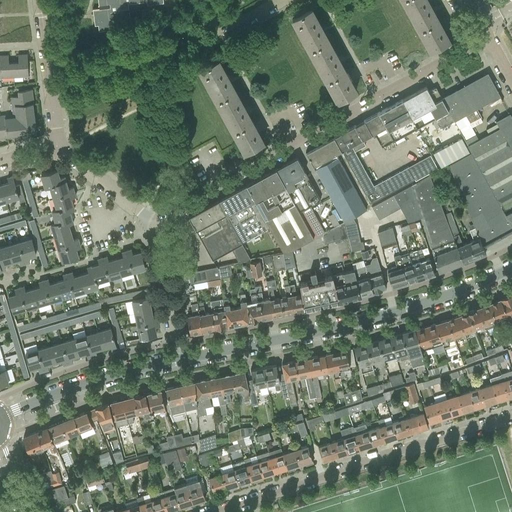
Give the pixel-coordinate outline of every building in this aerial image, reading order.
[(98,0),(99,8),(92,9),(94,25),(98,25),(98,31),(115,29),(114,26),(124,25),(130,24),(128,3),(146,1),(146,4),(163,2),(162,0),(98,0)] [(404,0),(403,1),(421,34),(440,23),(426,0),(404,0)] [(292,19),(310,52),(329,41),(311,9),(292,19)] [(440,23),(421,34),(430,50),(449,40),(440,23)] [(310,52),(328,85),(347,74),(329,41),(310,52)] [(18,63),(13,63),(14,77),(28,76),(27,55),(18,55),(18,63)] [(8,56),(0,56),(0,76),(0,78),(14,77),(13,63),(8,63),(8,56)] [(199,70),(217,103),(236,92),(218,59),(199,70)] [(487,73),(441,98),(448,110),(454,121),(500,96),(487,73)] [(347,74),(328,85),(337,101),(356,91),(347,74)] [(441,128),(454,121),(441,98),(434,102),(428,91),(426,87),(402,100),(417,128),(436,117),(441,128)] [(435,87),(428,91),(434,102),(441,98),(435,87)] [(10,118),(10,115),(0,116),(0,137),(7,137),(7,136),(24,134),(23,130),(35,129),(32,104),(33,104),(31,89),(18,91),(18,96),(11,97),(12,112),(15,112),(16,117),(10,118)] [(217,103),(235,136),(254,125),(236,92),(217,103)] [(393,141),(417,128),(402,100),(378,113),(393,141)] [(381,148),(393,141),(378,113),(344,132),(354,151),(366,145),(362,140),(371,135),(373,134),(381,148)] [(471,152),(469,153),(448,165),(475,227),(483,246),(511,230),(511,118),(509,114),(495,121),(499,128),(477,140),(467,145),(471,152)] [(475,135),(468,123),(458,129),(465,141),(475,135)] [(254,125),(235,136),(244,152),(263,142),(254,125)] [(381,199),(414,179),(408,167),(373,186),(354,151),(344,132),(334,138),(341,151),(370,204),(381,199)] [(475,135),(465,141),(467,145),(477,140),(475,135)] [(341,151),(334,138),(333,138),(307,153),(307,152),(306,153),(343,221),(344,222),(353,217),(366,210),(336,154),(341,151)] [(442,148),(432,153),(440,168),(450,162),(442,148)] [(297,158),(276,169),(300,212),(310,206),(320,201),(297,158)] [(261,177),(246,185),(247,186),(261,211),(270,229),(283,253),(288,251),(291,250),(313,238),(324,232),(310,206),(300,212),(276,169),(268,174),(267,174),(261,177)] [(41,175),(45,187),(65,181),(64,177),(59,178),(57,170),(41,175)] [(433,255),(435,263),(438,272),(463,262),(453,236),(429,175),(411,185),(415,197),(421,218),(431,249),(433,255)] [(9,182),(1,184),(6,201),(18,197),(20,202),(25,201),(20,185),(15,186),(12,176),(7,178),(9,182)] [(27,180),(22,181),(25,191),(30,189),(27,180)] [(50,186),(53,198),(74,192),(72,187),(68,188),(65,181),(45,187),(50,186)] [(404,189),(398,192),(404,202),(399,205),(399,207),(400,207),(408,222),(421,218),(415,197),(411,185),(404,189)] [(247,186),(219,202),(242,245),(270,229),(261,211),(247,186)] [(31,192),(25,194),(28,202),(34,201),(31,192)] [(74,192),(53,198),(56,206),(57,210),(73,205),(70,198),(75,196),(74,192)] [(404,202),(398,192),(393,195),(399,205),(404,202)] [(388,197),(382,200),(389,213),(400,207),(399,207),(399,205),(393,195),(388,197)] [(376,204),(371,206),(378,219),(389,213),(382,200),(382,201),(376,204)] [(218,201),(189,217),(197,233),(213,261),(221,256),(232,250),(238,262),(250,260),(242,245),(219,202),(218,201)] [(35,205),(30,207),(33,218),(38,216),(35,205)] [(51,225),(71,219),(69,211),(74,210),(73,205),(52,211),(55,223),(51,225)] [(11,215),(1,218),(2,224),(12,221),(11,215)] [(344,222),(343,222),(345,228),(357,225),(356,224),(352,217),(344,222)] [(51,225),(54,237),(70,232),(68,225),(73,223),(71,219),(51,225)] [(25,220),(15,223),(16,228),(26,225),(25,220)] [(34,220),(29,221),(31,231),(37,229),(34,220)] [(344,222),(343,221),(321,233),(324,244),(347,238),(346,233),(345,228),(343,222),(344,222)] [(453,221),(448,224),(453,236),(463,262),(474,258),(468,242),(462,244),(458,234),(453,221)] [(357,225),(345,228),(346,233),(358,231),(357,225)] [(411,233),(409,225),(400,228),(403,236),(411,233)] [(392,227),(377,232),(380,245),(395,241),(392,227)] [(473,239),(468,242),(474,258),(485,253),(483,246),(475,227),(469,229),(473,239)] [(37,231),(32,233),(35,243),(40,241),(37,231)] [(358,231),(346,233),(347,238),(347,239),(359,236),(358,231)] [(54,237),(58,249),(79,243),(77,238),(73,240),(70,232),(54,237)] [(359,236),(347,239),(348,244),(360,242),(359,236)] [(30,238),(18,242),(24,263),(29,261),(28,256),(35,254),(30,238)] [(40,241),(35,243),(38,253),(43,251),(40,241)] [(360,242),(348,244),(350,251),(364,248),(362,241),(360,242)] [(18,242),(6,246),(11,262),(19,260),(20,264),(24,263),(18,242)] [(79,243),(58,249),(62,261),(78,257),(75,249),(80,248),(79,243)] [(6,246),(0,247),(0,269),(0,270),(5,269),(4,264),(11,262),(6,246)] [(131,249),(126,251),(133,272),(145,268),(140,252),(132,254),(131,249)] [(417,251),(420,261),(425,277),(434,274),(429,258),(425,259),(421,249),(417,251)] [(294,261),(291,250),(288,251),(283,253),(285,263),(294,261)] [(367,250),(360,252),(362,259),(369,257),(367,250)] [(123,257),(116,259),(120,275),(133,272),(126,251),(122,252),(123,257)] [(413,252),(408,253),(416,280),(425,277),(420,261),(416,262),(413,252)] [(282,253),(272,255),(275,271),(285,269),(282,253)] [(408,253),(400,256),(403,267),(402,267),(407,283),(416,280),(408,254),(408,253)] [(396,266),(387,269),(389,278),(392,287),(407,283),(402,267),(403,267),(400,256),(399,254),(393,256),(396,266)] [(45,256),(39,257),(42,267),(48,266),(45,256)] [(107,256),(102,258),(108,279),(120,275),(116,259),(108,261),(107,256)] [(99,264),(91,266),(98,287),(97,282),(108,279),(102,258),(97,259),(99,264)] [(250,262),(249,262),(250,269),(251,277),(253,277),(262,276),(260,261),(250,262)] [(379,264),(366,268),(368,277),(369,277),(373,293),(382,290),(382,289),(386,288),(379,264)] [(218,266),(220,279),(229,277),(228,265),(218,266)] [(88,272),(81,274),(86,291),(98,287),(91,266),(87,268),(88,272)] [(218,266),(205,269),(207,281),(220,279),(218,266)] [(365,267),(354,270),(356,281),(357,281),(360,297),(373,293),(369,277),(368,277),(366,268),(365,267)] [(205,269),(191,272),(194,284),(207,281),(205,269)] [(332,276),(339,302),(360,297),(357,281),(356,281),(354,270),(332,275),(332,276)] [(332,276),(314,280),(314,278),(316,277),(315,271),(309,272),(311,281),(298,284),(300,293),(304,310),(339,302),(332,276)] [(72,272),(67,273),(74,294),(86,291),(81,274),(73,277),(72,272)] [(191,272),(184,273),(187,285),(194,284),(191,272)] [(64,279),(57,282),(61,298),(74,294),(67,273),(63,275),(64,279)] [(48,279),(43,281),(49,301),(61,298),(57,282),(49,284),(48,279)] [(221,285),(220,279),(207,281),(208,287),(221,285)] [(275,279),(266,281),(267,290),(269,298),(270,298),(273,317),(284,314),(281,297),(274,298),(272,289),(276,288),(275,279)] [(40,287),(33,289),(37,305),(49,301),(43,281),(38,282),(40,287)] [(195,290),(208,287),(207,281),(194,284),(195,290)] [(294,284),(289,285),(294,312),(304,310),(300,293),(296,294),(294,284)] [(286,296),(281,297),(284,314),(294,312),(289,285),(284,286),(286,296)] [(24,287),(19,288),(25,309),(37,305),(33,289),(25,291),(24,287)] [(25,309),(19,288),(14,289),(16,294),(8,296),(13,312),(25,309)] [(252,302),(246,303),(249,322),(260,319),(259,315),(261,315),(260,310),(258,310),(256,302),(258,301),(256,293),(255,289),(250,290),(252,302)] [(258,301),(256,302),(258,310),(260,310),(261,315),(259,315),(260,319),(273,317),(270,298),(269,298),(267,299),(263,299),(261,292),(256,293),(258,301)] [(511,293),(500,299),(510,323),(511,323),(511,322),(511,293)] [(241,306),(235,307),(237,324),(240,323),(249,322),(246,303),(246,299),(245,294),(239,294),(241,306)] [(132,300),(134,313),(151,310),(149,302),(154,301),(153,296),(132,300)] [(228,298),(222,299),(223,302),(226,326),(237,324),(235,307),(230,308),(228,298)] [(211,306),(212,311),(214,329),(226,326),(223,302),(222,299),(210,301),(211,306)] [(500,299),(487,304),(494,320),(501,318),(504,325),(510,323),(500,299)] [(99,302),(90,304),(90,305),(91,310),(102,307),(100,302),(100,301),(99,302)] [(202,302),(197,303),(198,307),(197,307),(201,331),(214,329),(212,311),(204,313),(202,302)] [(198,307),(197,303),(190,304),(192,315),(186,316),(190,334),(201,331),(197,307),(198,307)] [(90,304),(79,308),(81,313),(91,310),(90,305),(90,304)] [(487,304),(477,308),(484,326),(485,326),(486,329),(496,325),(494,320),(487,304)] [(477,308),(467,312),(474,328),(480,326),(480,328),(484,326),(477,308)] [(76,309),(66,312),(67,317),(78,314),(76,309)] [(134,313),(137,325),(158,321),(157,316),(152,317),(151,310),(134,313)] [(66,312),(56,315),(57,320),(67,317),(66,312)] [(467,312),(457,316),(464,334),(468,332),(468,331),(474,328),(467,312)] [(93,313),(82,316),(84,321),(94,318),(93,313)] [(52,316),(41,319),(42,320),(43,324),(53,321),(52,316)] [(457,316),(447,320),(453,336),(454,340),(462,337),(461,335),(464,334),(457,316)] [(79,317),(68,320),(70,325),(80,322),(79,317)] [(11,318),(6,320),(9,330),(14,328),(11,318)] [(41,319),(31,322),(33,327),(43,324),(42,320),(41,319)] [(68,320),(58,323),(60,328),(70,325),(68,320)] [(447,320),(436,324),(442,343),(442,344),(443,346),(449,344),(448,342),(454,340),(453,336),(447,320)] [(158,321),(137,325),(139,338),(156,334),(154,327),(159,326),(158,321)] [(27,323),(17,326),(19,332),(19,331),(29,329),(27,323)] [(436,324),(426,327),(433,347),(442,344),(442,343),(436,324)] [(426,327),(415,331),(422,351),(433,347),(426,327)] [(14,328),(9,330),(12,340),(17,338),(14,328)] [(44,328),(34,331),(35,336),(46,333),(44,328)] [(110,328),(98,332),(103,348),(110,346),(111,350),(117,349),(110,328)] [(119,329),(114,331),(115,333),(118,343),(123,342),(119,329)] [(402,334),(409,358),(412,368),(423,365),(420,355),(423,354),(422,351),(415,331),(402,334)] [(98,332),(86,335),(92,356),(97,355),(95,350),(103,348),(98,332)] [(397,362),(409,358),(402,334),(390,338),(395,355),(397,362)] [(86,335),(74,339),(79,355),(86,353),(87,358),(92,356),(86,335)] [(383,359),(395,355),(390,338),(378,341),(383,359)] [(74,339),(62,343),(68,363),(73,362),(71,357),(79,355),(74,339)] [(18,340),(12,342),(15,351),(21,350),(18,340)] [(371,362),(383,359),(378,341),(366,344),(371,362)] [(62,343),(50,346),(54,362),(62,360),(63,365),(68,363),(62,343)] [(371,362),(366,344),(354,348),(361,374),(373,370),(371,362)] [(50,346),(37,350),(44,371),(48,369),(47,364),(54,362),(50,346)] [(456,349),(446,352),(449,361),(448,361),(451,369),(463,366),(460,357),(459,358),(456,349)] [(44,371),(37,350),(25,353),(30,369),(37,367),(39,372),(44,371)] [(346,350),(334,353),(339,377),(340,382),(346,381),(345,376),(343,368),(350,367),(348,360),(346,350)] [(334,353),(323,355),(327,371),(327,372),(332,371),(334,378),(335,383),(340,382),(339,377),(334,353)] [(22,354),(17,356),(19,364),(20,366),(25,364),(22,354)] [(502,354),(494,357),(494,358),(496,363),(496,364),(504,361),(502,355),(502,354)] [(323,355),(307,358),(316,397),(320,396),(316,376),(322,375),(322,372),(327,371),(323,355)] [(473,356),(465,359),(467,364),(475,361),(473,356)] [(494,357),(488,360),(490,365),(496,363),(494,358),(494,357)] [(307,358),(294,361),(298,378),(304,377),(309,399),(316,397),(307,358)] [(294,361),(282,364),(284,376),(289,397),(291,406),(296,404),(291,379),(298,378),(294,361)] [(479,363),(472,366),(474,371),(481,369),(479,363)] [(446,364),(438,366),(440,373),(448,370),(446,364)] [(276,365),(263,368),(267,385),(274,384),(276,391),(280,390),(282,399),(289,397),(284,376),(279,378),(276,365)] [(438,366),(429,369),(431,375),(440,373),(438,366)] [(253,383),(247,384),(250,398),(251,405),(257,404),(256,395),(268,392),(267,385),(263,368),(250,370),(253,383)] [(244,371),(231,374),(235,390),(241,388),(244,400),(250,398),(247,384),(244,371)] [(409,376),(405,378),(406,382),(416,379),(413,371),(408,373),(409,376)] [(511,371),(501,374),(501,375),(508,397),(511,395),(511,371)] [(231,374),(219,377),(225,403),(231,402),(228,391),(235,390),(231,374)] [(400,374),(388,377),(390,382),(391,386),(403,383),(400,374)] [(501,375),(489,378),(491,384),(496,401),(508,397),(501,375)] [(219,377),(207,379),(210,395),(213,406),(219,405),(221,416),(226,415),(225,403),(219,377)] [(196,409),(197,415),(206,413),(205,408),(211,406),(209,395),(210,395),(207,379),(193,382),(196,409)] [(193,382),(178,386),(184,411),(196,409),(193,382)] [(395,390),(397,398),(406,395),(409,404),(419,401),(413,383),(395,390)] [(491,384),(479,387),(485,405),(496,401),(491,384)] [(178,386),(165,389),(168,399),(169,405),(172,414),(184,411),(178,386)] [(376,386),(366,389),(368,396),(378,393),(376,386)] [(479,387),(468,391),(474,408),(485,405),(479,387)] [(359,389),(343,394),(345,405),(362,400),(359,389)] [(147,393),(149,403),(151,410),(153,410),(153,411),(165,408),(161,390),(147,393)] [(386,402),(397,398),(395,390),(383,394),(386,402)] [(468,391),(457,394),(463,412),(474,408),(468,391)] [(145,394),(133,397),(137,414),(143,412),(145,419),(151,418),(149,411),(145,394)] [(457,394),(446,398),(451,415),(463,412),(457,394)] [(133,397),(122,400),(128,423),(134,422),(132,415),(137,414),(133,397)] [(377,398),(371,400),(373,406),(379,404),(377,398)] [(446,398),(435,402),(440,419),(451,415),(446,398)] [(128,423),(122,400),(110,403),(113,412),(115,420),(120,418),(122,425),(128,423)] [(371,400),(358,404),(360,410),(373,406),(371,400)] [(440,419),(435,402),(423,405),(429,423),(440,419)] [(108,403),(95,408),(103,430),(114,427),(108,403)] [(358,404),(347,408),(347,409),(349,414),(360,410),(358,404)] [(86,411),(73,417),(79,431),(92,426),(90,422),(99,419),(94,408),(91,409),(92,410),(86,413),(86,411)] [(423,412),(404,418),(409,433),(428,427),(423,412)] [(329,413),(322,416),(324,422),(331,420),(329,413)] [(399,420),(392,422),(397,437),(409,433),(404,418),(403,415),(398,417),(399,420)] [(322,416),(312,419),(314,425),(315,425),(324,422),(322,416)] [(73,417),(60,422),(67,439),(73,437),(72,435),(79,432),(79,431),(73,417)] [(383,419),(378,421),(380,426),(385,441),(397,437),(392,422),(385,424),(383,419)] [(60,422),(47,427),(56,448),(68,443),(67,439),(60,422)] [(303,422),(296,424),(300,437),(307,434),(303,422)] [(352,426),(340,430),(343,438),(348,453),(360,449),(355,434),(352,426)] [(380,426),(367,430),(373,445),(385,441),(380,426)] [(47,427),(35,432),(42,448),(48,446),(51,453),(57,450),(56,448),(47,427)] [(249,427),(240,428),(241,438),(242,437),(249,435),(250,435),(250,427),(249,427)] [(287,427),(281,429),(283,435),(289,433),(289,432),(287,427)] [(121,430),(118,431),(120,440),(122,447),(134,444),(132,437),(130,428),(121,430)] [(240,428),(228,432),(228,442),(236,439),(241,438),(240,428)] [(367,430),(355,434),(360,449),(373,445),(367,430)] [(42,448),(35,432),(23,437),(32,460),(38,457),(36,451),(42,448)] [(181,433),(174,435),(177,447),(192,443),(191,435),(183,438),(182,438),(181,433)] [(269,433),(262,435),(264,441),(271,439),(269,433)] [(142,434),(132,437),(134,444),(139,442),(144,441),(142,434)] [(198,434),(191,435),(192,443),(199,441),(198,439),(198,434)] [(214,434),(198,439),(199,441),(200,451),(215,446),(214,434)] [(177,447),(174,435),(166,437),(167,441),(159,443),(161,450),(177,447)] [(262,435),(256,437),(258,443),(264,441),(262,435)] [(241,438),(236,439),(237,443),(238,442),(240,448),(245,447),(242,437),(241,438)] [(343,438),(330,442),(335,457),(348,453),(343,438)] [(237,443),(232,445),(234,451),(240,448),(238,442),(237,443)] [(335,457),(330,442),(318,446),(323,461),(335,457)] [(299,444),(293,446),(295,449),(299,465),(305,463),(306,465),(313,463),(310,454),(307,445),(300,447),(299,444)] [(288,451),(282,453),(287,469),(287,468),(288,471),(295,469),(294,466),(299,465),(295,449),(293,446),(287,448),(288,451)] [(184,448),(176,450),(179,462),(187,460),(184,448)] [(219,448),(213,450),(215,456),(221,454),(219,448)] [(268,452),(270,457),(275,473),(287,469),(282,453),(280,448),(268,452)] [(175,450),(163,453),(166,462),(166,464),(172,462),(175,470),(181,468),(175,450)] [(99,462),(93,464),(95,469),(112,463),(107,451),(102,454),(96,456),(99,462)] [(120,451),(112,453),(116,463),(123,461),(120,451)] [(208,451),(197,455),(201,468),(212,464),(211,461),(210,458),(208,451)] [(163,453),(152,456),(155,465),(166,462),(163,453)] [(138,460),(141,470),(149,467),(146,457),(138,460)] [(250,457),(243,459),(245,465),(250,480),(262,476),(258,462),(252,464),(250,457)] [(270,457),(258,461),(258,462),(262,476),(275,473),(270,457)] [(141,470),(138,460),(125,463),(129,473),(141,470)] [(244,460),(231,465),(233,469),(238,484),(250,480),(245,465),(244,460)] [(85,465),(79,468),(82,474),(88,472),(85,465)] [(82,474),(79,468),(72,471),(75,477),(82,474)] [(233,469),(221,473),(226,488),(238,484),(233,469)] [(38,478),(40,483),(60,477),(58,471),(51,473),(51,471),(38,475),(38,478)] [(103,482),(100,472),(84,477),(88,487),(103,482)] [(226,488),(221,473),(208,477),(213,492),(226,488)] [(40,483),(42,489),(44,488),(48,487),(62,483),(60,477),(40,483)] [(132,484),(130,478),(123,480),(125,486),(132,484)] [(199,480),(186,484),(193,503),(205,499),(199,480)] [(186,484),(174,488),(180,507),(193,503),(186,484)] [(44,491),(48,504),(62,500),(67,498),(64,485),(44,491)] [(161,492),(163,496),(168,511),(180,507),(174,488),(161,492)] [(89,491),(82,493),(86,505),(92,503),(89,491)] [(161,491),(149,495),(151,500),(154,511),(165,511),(168,511),(163,496),(161,492),(161,491)] [(74,496),(67,498),(69,504),(75,502),(74,496)] [(136,498),(138,504),(140,511),(154,511),(151,500),(144,502),(142,496),(136,498)]
